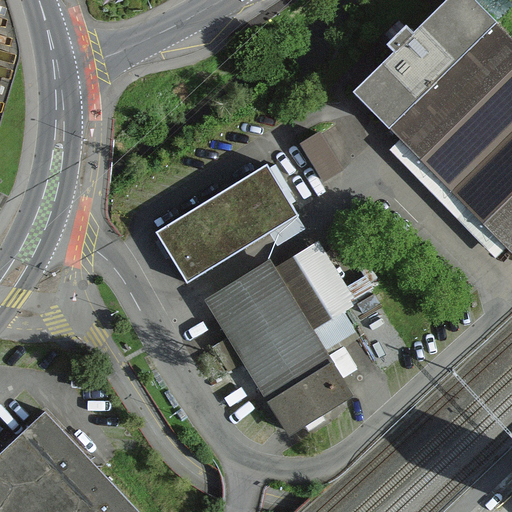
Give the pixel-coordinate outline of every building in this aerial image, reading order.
[(401,51),(359,90),(511,248),(511,28),(485,0),(452,0),(422,29),(416,23),(394,44),(401,51)] [(267,167),(158,233),(187,282),(296,215),(267,167)] [(210,304),(273,407),(333,371),(270,268),(210,304)] [(372,286),(341,304),(382,371),(413,352),(372,286)] [(351,400),(333,371),(273,407),(291,436),(351,400)] [(141,511),(47,412),(0,456),(0,511),(141,511)]
